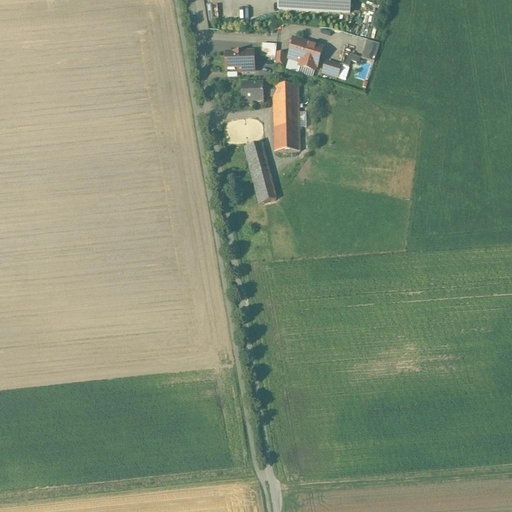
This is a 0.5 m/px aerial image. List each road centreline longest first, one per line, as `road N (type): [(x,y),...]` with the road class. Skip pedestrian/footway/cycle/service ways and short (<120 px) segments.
road 1 (residential): [(276,511),(189,0)]
road 2 (track): [(272,489),(511,469)]
